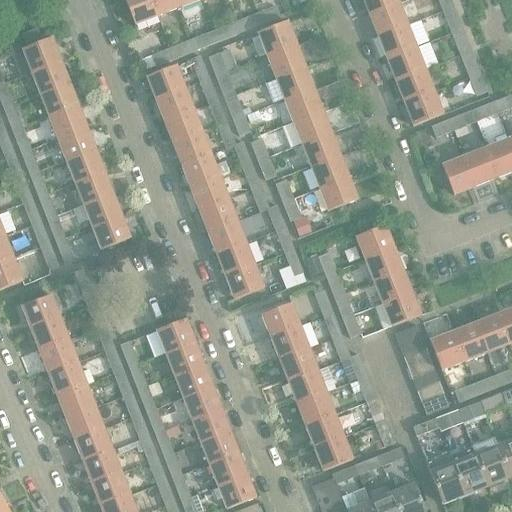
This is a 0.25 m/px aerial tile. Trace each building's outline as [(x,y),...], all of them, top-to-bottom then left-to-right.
[(135,27),(158,18),(151,1),(150,0),(124,0),(125,1),(135,27)] [(158,18),(180,10),(176,1),(176,0),(150,0),(151,1),(158,18)] [(202,1),(201,0),(176,0),(176,1),(180,10),(202,1)] [(369,15),(369,17),(399,5),(398,4),(397,1),(396,0),(362,0),(363,1),(369,15)] [(437,0),(442,12),(443,13),(454,9),(453,7),(450,0),(437,0)] [(377,37),(378,39),(407,27),(407,26),(399,5),(369,17),(377,37)] [(280,8),(259,15),(263,27),(284,19),(280,8)] [(443,13),(452,35),(463,30),(454,9),(443,13)] [(248,32),(263,27),(259,15),(243,21),(248,32)] [(256,35),(265,57),(295,45),(287,23),(256,35)] [(235,24),(214,32),(219,44),(239,36),(235,24)] [(386,60),(387,61),(416,49),(416,48),(407,27),(378,39),(386,60)] [(27,42),(39,37),(36,30),(24,34),(27,42)] [(452,35),(460,57),(471,52),(463,30),(452,35)] [(207,48),(219,44),(214,32),(202,37),(207,48)] [(22,51),(30,72),(60,61),(52,39),(22,51)] [(190,41),(170,49),(174,61),(194,53),(190,41)] [(265,57),(274,79),(304,67),(295,45),(265,57)] [(158,67),(174,61),(170,49),(154,55),(158,67)] [(395,81),(395,83),(425,71),(424,69),(416,49),(387,61),(395,81)] [(469,78),(469,79),(480,74),(480,73),(471,52),(460,57),(469,78)] [(216,55),(208,59),(215,77),(216,76),(226,72),(219,54),(216,55)] [(147,58),(138,61),(143,73),(158,67),(154,55),(147,58)] [(200,57),(190,61),(199,84),(201,84),(209,80),(200,57)] [(69,83),(60,61),(30,72),(39,95),(69,83)] [(147,78),(156,101),(186,89),(177,66),(147,78)] [(274,79),(282,102),(313,90),(304,67),(274,79)] [(403,103),(404,104),(433,93),(433,92),(425,71),(395,83),(403,103)] [(216,76),(215,77),(223,97),(224,96),(234,92),(226,72),(216,76)] [(487,93),(480,74),(469,79),(476,97),(487,93)] [(201,84),(199,84),(208,106),(209,105),(218,102),(209,80),(201,84)] [(0,101),(3,109),(13,105),(5,84),(4,82),(0,83),(0,101)] [(39,95),(48,117),(77,105),(69,83),(39,95)] [(156,101),(165,123),(195,111),(186,89),(156,101)] [(290,122),(291,124),(321,112),(313,90),(282,102),(275,104),(283,125),(290,122)] [(224,96),(223,97),(230,117),(232,116),(241,112),(234,92),(224,96)] [(442,115),(433,93),(404,104),(413,127),(442,115)] [(511,95),(494,103),(498,114),(511,108),(511,95)] [(209,105),(208,106),(217,129),(218,129),(227,125),(218,102),(209,105)] [(494,103),(471,111),(476,123),(498,114),(494,103)] [(4,111),(12,131),(22,127),(14,107),(13,105),(3,109),(4,111)] [(86,127),(77,105),(48,117),(57,139),(86,127)] [(165,123),(174,146),(204,134),(195,111),(165,123)] [(471,111),(449,120),(454,132),(476,123),(471,111)] [(232,116),(230,117),(239,138),(247,135),(250,134),(241,112),(232,116)] [(291,124),(300,146),(330,134),(321,112),(291,124)] [(253,114),(246,117),(249,125),(256,122),(253,114)] [(454,132),(449,120),(431,127),(436,139),(454,132)] [(218,129),(217,129),(225,150),(226,150),(233,147),(235,146),(227,125),(218,129)] [(13,134),(20,153),(30,149),(23,130),(22,127),(12,131),(13,134)] [(95,150),(86,127),(57,139),(65,161),(95,150)] [(0,146),(5,160),(15,157),(7,138),(7,136),(6,134),(0,136),(0,146)] [(174,146),(182,167),(212,155),(204,134),(174,146)] [(300,146),(308,168),(339,156),(330,134),(300,146)] [(495,144),(486,148),(498,179),(511,173),(511,149),(508,139),(506,134),(493,139),(495,144)] [(251,144),(250,145),(257,162),(258,162),(268,158),(261,140),(251,144)] [(235,146),(233,147),(242,169),(252,165),(243,143),(236,146),(235,146)] [(485,148),(464,157),(476,187),(497,179),(498,179),(486,148),(485,148)] [(27,171),(29,176),(39,172),(32,153),(30,149),(20,153),(22,157),(27,171)] [(103,172),(95,150),(65,161),(74,183),(103,172)] [(182,167),(190,189),(220,177),(230,174),(226,162),(216,166),(212,155),(182,167)] [(308,168),(317,189),(347,177),(339,156),(308,168)] [(6,163),(14,182),(23,179),(16,159),(15,157),(5,160),(6,163)] [(475,187),(476,187),(464,157),(463,157),(441,165),(453,196),(475,187)] [(258,162),(257,162),(265,182),(273,179),(276,178),(268,158),(258,162)] [(252,165),(242,169),(250,191),(261,187),(252,165)] [(31,180),(37,198),(47,194),(41,177),(39,172),(29,176),(31,180)] [(112,194),(103,172),(74,183),(83,205),(112,194)] [(190,189),(199,211),(229,199),(220,177),(190,189)] [(356,202),(347,177),(317,189),(326,214),(356,202)] [(16,186),(23,204),(32,200),(25,182),(23,179),(14,182),(16,186)] [(276,186),(275,186),(282,205),(293,200),(286,182),(276,186)] [(261,187),(250,191),(259,214),(266,211),(267,210),(269,210),(261,187)] [(40,203),(46,220),(56,216),(49,200),(47,194),(37,198),(40,203)] [(83,205),(91,227),(120,216),(112,194),(83,205)] [(199,211),(207,233),(237,221),(229,199),(199,211)] [(25,209),(31,227),(41,223),(34,206),(32,200),(23,204),(25,209)] [(293,200),(282,205),(289,224),(291,223),(292,223),(301,219),(293,200)] [(267,210),(266,211),(275,233),(276,233),(285,229),(276,207),(269,210),(267,210)] [(49,226),(54,241),(64,238),(58,223),(56,216),(46,220),(49,226)] [(130,240),(120,216),(91,227),(101,252),(130,240)] [(301,219),(292,223),(298,238),(311,233),(305,218),(301,219)] [(207,233),(217,256),(247,245),(237,221),(207,233)] [(34,232),(40,249),(49,245),(43,229),(41,223),(31,227),(34,232)] [(354,239),(363,262),(394,250),(385,227),(354,239)] [(276,233),(275,233),(284,255),(294,251),(285,229),(276,233)] [(0,239),(0,264),(13,259),(5,237),(0,239)] [(66,242),(64,238),(54,241),(56,246),(64,266),(73,262),(66,242)] [(51,248),(49,245),(40,249),(41,252),(49,272),(59,268),(51,248)] [(217,256),(225,278),(255,266),(247,245),(217,256)] [(402,272),(394,250),(363,262),(372,284),(402,272)] [(294,251),(284,255),(293,278),(303,274),(294,251)] [(328,254),(317,258),(323,273),(324,276),(324,277),(335,273),(336,273),(328,254)] [(316,256),(303,261),(310,278),(323,273),(317,258),(316,256)] [(0,290),(22,282),(13,259),(0,264),(0,290)] [(264,289),(255,266),(225,278),(234,301),(264,289)] [(372,284),(380,306),(411,295),(402,272),(372,284)] [(335,273),(324,277),(333,299),(344,295),(336,273),(335,273)] [(87,307),(87,308),(97,304),(97,303),(95,299),(89,283),(79,286),(85,302),(87,307)] [(315,296),(320,311),(330,307),(325,292),(315,296)] [(344,295),(333,299),(342,321),(352,317),(353,317),(344,295)] [(420,317),(411,295),(380,306),(389,329),(420,317)] [(22,308),(31,330),(60,319),(51,297),(22,308)] [(92,320),(96,330),(106,326),(102,316),(97,304),(87,308),(92,320)] [(262,316),(270,338),(300,326),(291,304),(262,316)] [(330,307),(320,311),(332,340),(342,336),(330,307)] [(507,346),(511,344),(511,309),(496,316),(507,346)] [(496,316),(474,324),(485,354),(507,346),(496,316)] [(352,317),(342,321),(349,340),(360,336),(361,335),(353,317),(352,317)] [(68,341),(60,319),(31,330),(40,352),(68,341)] [(156,332),(165,354),(194,342),(186,321),(156,332)] [(474,324),(451,333),(463,363),(485,354),(474,324)] [(98,338),(104,353),(115,349),(109,334),(106,326),(96,330),(98,338)] [(309,349),(300,326),(270,338),(279,361),(309,349)] [(394,337),(398,348),(420,339),(416,328),(394,337)] [(441,372),(463,363),(451,333),(429,342),(441,372)] [(349,359),(350,358),(342,336),(332,340),(341,364),(349,361),(349,359)] [(398,348),(403,360),(425,351),(420,339),(398,348)] [(40,352),(48,375),(77,364),(68,341),(40,352)] [(203,365),(194,342),(165,354),(174,376),(203,365)] [(127,367),(128,368),(137,365),(137,363),(136,362),(129,343),(120,347),(127,365),(127,367)] [(112,373),(113,375),(123,371),(122,369),(115,351),(115,349),(104,353),(105,355),(112,373)] [(279,361),(287,382),(317,371),(309,349),(279,361)] [(403,360),(407,371),(429,362),(425,351),(403,360)] [(358,355),(350,358),(349,359),(349,361),(357,382),(367,378),(358,355)] [(407,371),(412,382),(434,373),(429,362),(407,371)] [(48,375),(57,397),(86,385),(92,383),(87,371),(81,373),(77,364),(48,375)] [(134,385),(137,391),(146,387),(144,381),(137,365),(128,368),(134,385)] [(212,388),(203,365),(174,376),(183,399),(212,388)] [(511,369),(494,376),(498,387),(511,381),(511,369)] [(119,390),(122,397),(132,394),(129,387),(123,371),(113,375),(119,390)] [(287,382),(297,406),(326,394),(317,371),(287,382)] [(412,382),(416,393),(438,385),(434,373),(412,382)] [(494,376),(472,385),(476,396),(498,387),(494,376)] [(357,382),(366,403),(375,399),(367,378),(357,382)] [(57,397),(66,419),(95,408),(86,385),(57,397)] [(416,393),(421,405),(443,396),(438,385),(416,393)] [(457,404),(476,396),(472,385),(453,393),(457,404)] [(511,386),(500,391),(504,401),(511,398),(511,386)] [(141,402),(146,414),(155,410),(151,398),(146,387),(137,391),(141,402)] [(221,409),(212,388),(183,399),(191,421),(221,409)] [(500,391),(479,400),(483,410),(504,401),(500,391)] [(126,408),(130,419),(140,415),(136,404),(132,394),(122,397),(126,408)] [(334,415),(326,394),(297,406),(305,427),(334,415)] [(447,407),(443,396),(421,405),(425,416),(447,407)] [(366,403),(374,426),(384,422),(375,399),(366,403)] [(479,400),(456,409),(460,419),(483,410),(479,400)] [(364,405),(355,409),(358,416),(367,412),(364,405)] [(66,419),(74,441),(103,430),(95,408),(66,419)] [(229,431),(221,409),(191,421),(200,443),(229,431)] [(456,409),(433,418),(437,428),(460,419),(456,409)] [(148,420),(154,435),(164,432),(157,416),(155,410),(146,414),(148,420)] [(133,425),(139,442),(149,438),(143,422),(140,415),(130,419),(133,425)] [(305,427),(314,449),(343,438),(334,415),(305,427)] [(416,436),(437,428),(433,418),(412,426),(416,436)] [(393,445),(384,422),(374,426),(383,448),(393,445)] [(112,452),(103,430),(74,441),(83,464),(112,452)] [(238,454),(229,431),(200,443),(209,465),(238,454)] [(162,455),(163,457),(172,453),(171,451),(164,433),(164,432),(154,435),(155,437),(162,455)] [(509,479),(511,477),(511,440),(504,444),(501,435),(493,438),(497,447),(509,479)] [(146,461),(147,464),(157,460),(156,457),(149,439),(149,438),(139,442),(139,443),(146,461)] [(352,461),(343,438),(314,449),(322,472),(352,461)] [(476,455),(474,456),(487,488),(509,479),(497,447),(496,447),(493,439),(473,446),(476,455)] [(400,448),(378,457),(382,468),(404,459),(400,448)] [(120,474),(112,452),(83,464),(92,485),(120,474)] [(168,472),(171,480),(181,476),(178,468),(172,453),(163,457),(168,472)] [(209,465),(217,487),(247,476),(238,454),(209,465)] [(464,496),(451,464),(449,460),(450,459),(448,454),(425,463),(429,473),(442,505),(464,496)] [(464,496),(487,488),(474,456),(462,460),(460,455),(450,459),(449,460),(451,464),(464,496)] [(378,457),(357,465),(359,471),(356,472),(358,477),(382,468),(378,457)] [(153,478),(156,486),(166,482),(163,474),(157,460),(147,464),(153,478)] [(331,475),(332,479),(333,479),(336,486),(358,477),(356,472),(359,471),(357,465),(331,475)] [(129,497),(120,474),(92,485),(101,508),(129,497)] [(175,490),(180,502),(190,498),(185,486),(181,476),(171,480),(175,490)] [(256,499),(247,476),(217,487),(210,490),(215,502),(222,500),(226,510),(256,499)] [(311,488),(316,500),(338,491),(336,486),(333,479),(332,479),(311,488)] [(160,496),(165,508),(175,505),(170,492),(166,482),(156,486),(160,496)] [(424,511),(414,485),(392,494),(398,511),(424,511)] [(363,490),(341,498),(341,499),(343,503),(346,511),(372,511),(369,503),(363,490)] [(0,511),(1,511),(9,508),(0,492),(0,491),(0,511)] [(316,500),(320,511),(343,503),(341,499),(341,498),(338,491),(316,500)] [(398,511),(392,494),(369,503),(372,511),(398,511)] [(101,508),(102,511),(135,511),(129,497),(101,508)] [(195,511),(192,504),(190,498),(180,502),(182,507),(183,511),(195,511)] [(346,511),(343,503),(320,511),(346,511)]
